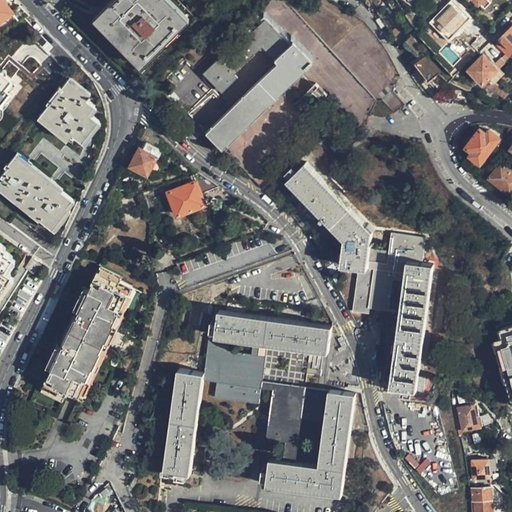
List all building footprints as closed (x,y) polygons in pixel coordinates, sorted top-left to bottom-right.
[(14,23),(28,15),(18,6),(11,12),(1,0),(0,0),(0,19),(7,14),(14,23)] [(150,66),(196,17),(179,0),(113,0),(96,17),(150,66)] [(454,0),(453,0),(435,17),(445,28),(442,31),(450,39),(471,18),(454,0)] [(225,152),(320,57),(299,36),(297,39),(272,14),(268,18),(262,12),(246,27),(252,34),(206,79),(220,92),(264,49),(279,64),(207,134),(225,152)] [(445,28),(435,17),(432,21),(442,31),(445,28)] [(511,56),(511,26),(501,38),(502,39),(497,44),(511,58),(511,56)] [(416,53),(404,40),(399,46),(397,47),(405,64),(416,53)] [(442,70),(429,52),(415,62),(429,80),(442,70)] [(484,82),(498,68),(485,54),(470,69),(484,82)] [(509,60),(504,55),(501,58),(506,63),(509,60)] [(503,73),(498,68),(484,82),(485,84),(490,79),(493,82),(503,73)] [(66,79),(38,113),(69,137),(71,134),(81,141),(97,120),(88,113),(93,105),(84,98),(87,95),(66,79)] [(450,104),(452,104),(455,89),(444,86),(431,99),(434,99),(445,103),(450,104)] [(480,165),(500,139),(489,131),(486,135),(480,130),(466,147),(473,153),(469,157),(480,165)] [(148,173),(159,149),(146,142),(143,148),(139,147),(131,165),(148,173)] [(2,176),(0,179),(0,188),(39,220),(39,218),(51,228),(67,207),(65,205),(71,198),(49,180),(48,181),(14,154),(8,161),(10,162),(0,175),(2,176)] [(307,163),(297,172),(292,177),(288,181),(345,240),(342,265),(360,267),(354,311),(370,313),(371,307),(389,310),(393,279),(406,280),(392,385),(404,387),(414,388),(418,389),(434,264),(423,262),(427,237),(391,232),(389,251),(371,249),(373,230),(307,163)] [(511,194),(511,171),(501,163),(489,179),(511,195),(511,194)] [(297,172),(293,166),(287,172),(292,177),(297,172)] [(220,186),(198,172),(194,174),(194,175),(188,178),(191,184),(170,193),(180,216),(207,204),(202,194),(209,191),(220,186)] [(112,188),(108,196),(115,199),(120,191),(112,188)] [(0,295),(11,277),(8,275),(8,273),(2,268),(11,255),(2,249),(4,246),(0,243),(0,295)] [(32,272),(38,264),(29,257),(23,265),(32,272)] [(85,301),(83,300),(74,319),(76,320),(59,358),(56,357),(46,379),(49,380),(41,398),(62,407),(65,401),(77,406),(124,303),(111,297),(114,291),(94,283),(85,301)] [(343,494),(356,393),(325,388),(262,380),(265,357),(257,355),(259,343),(330,352),(332,334),(333,326),(220,311),(219,322),(217,334),(216,337),(210,337),(205,374),(180,371),(167,471),(178,472),(189,474),(192,474),(204,382),(217,383),(214,397),(259,403),(261,388),(273,390),(266,439),(286,441),(284,459),(271,458),(270,469),(268,480),(268,484),(343,494)] [(217,334),(219,322),(212,322),(210,333),(217,334)] [(511,325),(501,329),(504,338),(495,340),(511,397),(511,325)] [(461,382),(456,378),(453,385),(459,388),(461,382)] [(459,409),(460,412),(463,428),(464,430),(481,425),(479,416),(476,416),(474,405),(459,409)] [(460,412),(454,413),(457,426),(458,429),(463,428),(460,412)] [(472,460),(474,478),(489,477),(488,458),(472,460)] [(189,474),(178,472),(177,479),(188,480),(189,474)] [(474,486),(478,486),(478,483),(490,482),(489,477),(474,478),(474,484),(474,486)] [(472,498),(472,499),(475,499),(475,511),(492,511),(491,487),(470,488),(472,498)]
